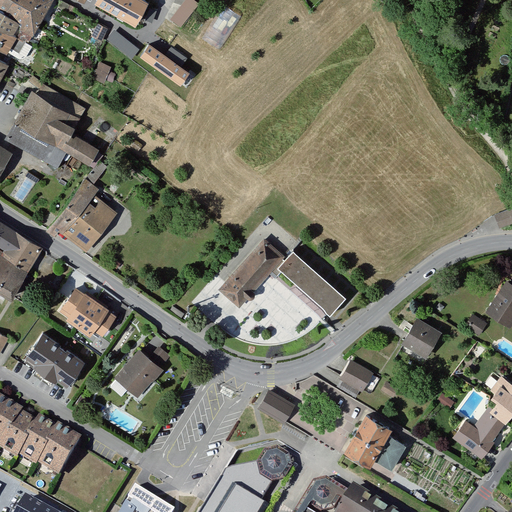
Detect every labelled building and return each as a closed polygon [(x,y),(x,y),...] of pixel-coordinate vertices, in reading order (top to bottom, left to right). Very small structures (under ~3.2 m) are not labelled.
[(0,0),(0,13),(4,16),(12,0),(0,0)] [(52,0),(12,0),(4,16),(18,23),(16,30),(31,39),(52,0)] [(149,4),(142,0),(97,0),(95,5),(135,27),(149,4)] [(193,0),(185,0),(170,19),(180,27),(199,4),(193,0)] [(4,16),(0,13),(0,31),(13,38),(16,30),(18,23),(4,16)] [(114,29),(106,40),(132,59),(140,49),(114,29)] [(0,31),(0,52),(3,54),(13,38),(0,31)] [(173,44),(169,49),(184,61),(188,56),(173,44)] [(150,45),(142,56),(182,85),(190,74),(150,45)] [(3,54),(0,52),(0,72),(2,73),(10,58),(3,54)] [(118,68),(101,61),(96,73),(114,80),(118,68)] [(80,104),(28,78),(0,135),(54,163),(62,146),(91,161),(100,144),(68,128),(80,104)] [(0,171),(13,151),(0,143),(0,171)] [(123,207),(85,177),(46,228),(50,234),(57,229),(87,253),(123,207)] [(511,207),(496,214),(501,227),(511,223),(511,207)] [(42,244),(0,218),(0,288),(10,295),(42,244)] [(283,255),(261,236),(220,284),(241,303),(283,255)] [(345,295),(293,249),(276,267),(328,314),(345,295)] [(511,321),(511,283),(505,279),(483,311),(508,327),(511,321)] [(113,311),(82,290),(63,317),(94,339),(113,311)] [(482,331),(488,320),(474,312),(468,323),(482,331)] [(442,328),(416,313),(400,339),(426,355),(442,328)] [(0,333),(0,353),(9,338),(0,333)] [(86,363),(45,334),(27,359),(68,388),(86,363)] [(159,343),(153,353),(166,361),(173,351),(159,343)] [(160,364),(138,346),(113,377),(136,395),(160,364)] [(373,370),(348,357),(337,377),(363,390),(373,370)] [(511,413),(511,382),(502,375),(489,393),(496,398),(487,411),(485,410),(475,424),(464,417),(451,436),(482,457),(511,413)] [(386,382),(381,390),(393,398),(399,390),(386,382)] [(295,401),(269,387),(258,408),(284,422),(295,401)] [(32,419),(0,399),(0,439),(59,474),(80,439),(36,412),(32,419)] [(392,428),(365,413),(344,450),(370,465),(373,460),(391,470),(405,445),(388,436),(392,428)] [(287,454),(276,448),(261,451),(255,463),(259,475),(271,481),(284,478),(290,466),(287,454)] [(394,511),(353,487),(346,497),(318,480),(298,511),(306,511),(309,507),(317,511),(331,511),(332,511),(394,511)] [(259,511),(265,504),(234,485),(217,511),(259,511)] [(174,511),(176,511),(136,486),(120,511),(174,511)] [(25,511),(31,502),(4,488),(0,495),(0,511),(25,511)]
